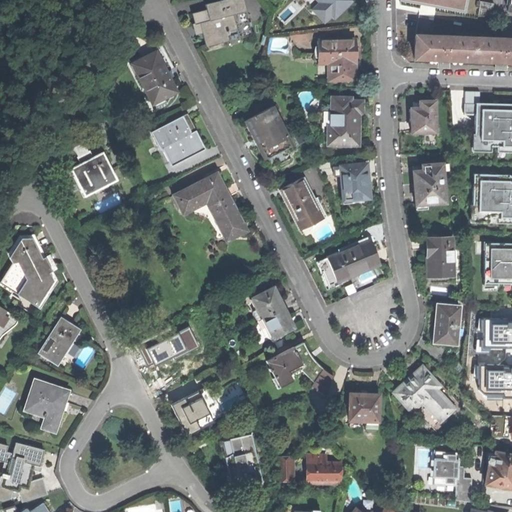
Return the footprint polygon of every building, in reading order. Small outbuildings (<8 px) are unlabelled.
[(200,33),(204,47),(249,35),(240,0),(219,0),(200,5),(202,10),(190,13),(193,25),(200,23),(201,27),(203,32),(200,33)] [(333,16),(349,0),(319,0),(320,0),(311,8),(322,20),(329,13),(333,16)] [(464,0),(463,13),(476,15),(476,13),(477,6),(477,0),(464,0)] [(480,0),(477,0),(477,6),(490,8),(491,2),(480,0)] [(476,13),(489,15),(490,8),(477,6),(476,13)] [(471,58),(471,36),(446,35),(439,34),(439,35),(413,34),(412,57),(441,57),(471,58)] [(511,37),(504,37),(504,36),(496,36),(496,37),(471,36),(471,58),(502,59),(511,59),(511,37)] [(338,80),(350,80),(350,69),(354,69),(354,53),(354,38),(327,39),(327,40),(316,40),(316,53),(325,53),(326,78),(338,77),(338,80)] [(131,65),(151,104),(162,98),(174,92),(167,79),(169,78),(167,74),(165,71),(164,72),(154,53),(131,65)] [(465,104),(480,104),(480,92),(465,92),(465,104)] [(343,143),(356,143),(356,124),(356,111),(360,111),(360,100),(349,100),(349,97),(330,97),(330,111),(333,111),(333,126),(326,126),(326,140),(343,140),(343,143)] [(162,98),(151,104),(152,106),(164,101),(162,98)] [(433,122),(433,114),(433,99),(418,100),(418,106),(410,107),(410,108),(408,108),(408,119),(410,119),(410,124),(410,131),(421,130),(421,132),(433,131),(433,122)] [(465,104),(464,104),(464,115),(475,115),(475,134),(473,134),(473,135),(478,135),(477,146),(506,147),(506,150),(511,149),(511,104),(480,104),(465,104)] [(263,159),(285,148),(292,145),(272,106),(243,120),(253,141),(263,159)] [(181,116),(155,129),(164,147),(161,149),(170,167),(204,149),(198,139),(194,131),(190,133),(181,116)] [(164,147),(155,129),(149,133),(158,150),(161,149),(164,147)] [(69,146),(74,156),(87,149),(82,139),(69,146)] [(290,158),(285,148),(263,159),(268,169),(290,158)] [(70,170),(84,198),(116,181),(102,153),(85,162),(70,170)] [(414,203),(443,201),(443,188),(443,187),(442,174),(441,162),(421,163),(421,169),(412,170),(413,186),(414,203)] [(365,163),(339,165),(340,174),(342,198),(343,198),(343,201),(362,199),(361,197),(368,196),(367,180),(365,163)] [(225,241),(246,231),(235,211),(228,196),(230,195),(226,188),(225,189),(221,182),(216,173),(173,195),(182,215),(191,210),(190,207),(204,200),(225,241)] [(511,176),(510,176),(510,175),(495,175),(495,176),(491,176),(491,174),(479,174),(479,185),(473,185),(473,205),(471,205),(471,206),(475,206),(475,217),(504,218),(504,221),(511,220),(511,176)] [(314,198),(314,197),(303,176),(281,187),(289,202),(287,204),(292,214),(300,229),(321,219),(311,199),(314,198)] [(317,196),(314,197),(314,198),(311,199),(321,219),(327,216),(317,196)] [(432,273),(453,273),(452,235),(426,236),(426,247),(426,255),(431,255),(432,273)] [(358,271),(379,263),(369,239),(350,247),(349,246),(338,250),(339,251),(327,256),(330,265),(336,280),(358,271)] [(0,284),(37,308),(54,282),(49,274),(42,260),(32,240),(22,240),(13,254),(17,262),(12,265),(0,284)] [(484,250),(484,283),(511,283),(511,243),(491,243),(491,241),(483,241),(483,250),(484,250)] [(45,259),(42,260),(49,274),(52,272),(48,265),(45,259)] [(331,282),(336,280),(330,265),(323,270),(331,282)] [(263,317),(283,307),(278,297),(274,287),(251,299),(256,309),(256,310),(259,308),(263,317)] [(434,339),(456,341),(458,318),(460,318),(461,309),(459,309),(459,304),(437,302),(435,319),(434,339)] [(288,316),(283,307),(263,317),(268,326),(265,328),(270,338),(293,327),(288,316)] [(256,310),(256,309),(253,311),(257,320),(263,317),(259,308),(256,310)] [(19,320),(7,313),(0,323),(0,331),(6,335),(12,330),(19,320)] [(502,324),(511,323),(511,315),(502,316),(502,324)] [(38,354),(58,367),(71,348),(82,330),(61,317),(38,354)] [(268,326),(263,317),(257,320),(262,330),(265,328),(268,326)] [(511,340),(502,340),(501,346),(508,346),(505,378),(511,378),(511,340)] [(272,370),(275,377),(280,387),(293,380),(292,376),(289,371),(299,366),(303,370),(314,382),(311,386),(325,396),(329,389),(328,389),(331,383),(330,382),(334,375),(322,367),(314,359),(309,351),(304,342),(294,347),(294,346),(267,360),(270,367),(272,370)] [(505,384),(505,378),(508,346),(501,346),(494,345),(486,344),(483,382),(505,384)] [(404,381),(395,389),(429,429),(441,419),(424,399),(439,386),(441,384),(425,365),(411,378),(410,376),(404,381)] [(292,376),(303,370),(299,366),(289,371),(292,376)] [(42,429),(57,434),(64,413),(70,392),(36,380),(25,411),(46,418),(42,429)] [(199,390),(208,408),(216,404),(207,386),(199,390)] [(424,399),(441,419),(456,406),(439,386),(424,399)] [(215,422),(214,420),(208,408),(199,390),(172,404),(180,419),(188,435),(215,422)] [(365,419),(378,420),(379,393),(367,393),(367,395),(364,395),(362,395),(362,392),(351,392),(350,419),(365,419)] [(219,402),(216,404),(208,408),(214,420),(225,414),(219,402)] [(233,487),(263,480),(252,433),(225,439),(230,460),(232,470),(229,470),(233,487)] [(4,489),(19,493),(21,487),(29,490),(35,466),(41,468),(43,460),(45,451),(18,444),(15,455),(8,453),(10,447),(0,444),(0,461),(10,464),(4,489)] [(456,498),(472,499),(472,490),(473,476),(462,475),(463,466),(458,466),(459,450),(438,449),(437,457),(436,457),(435,474),(438,474),(437,482),(457,483),(456,498)] [(504,484),(511,485),(511,451),(497,449),(496,450),(494,462),(490,461),(489,463),(486,481),(496,483),(498,485),(502,486),(504,484)] [(488,463),(489,463),(490,461),(494,462),(496,450),(489,450),(488,463)] [(279,480),(294,480),(292,455),(278,455),(279,480)] [(334,481),(334,462),(325,461),(308,461),(308,480),(320,480),(334,481)] [(339,462),(334,462),(334,481),(342,481),(342,462),(339,462)] [(376,511),(382,511),(385,506),(381,503),(376,511)]
